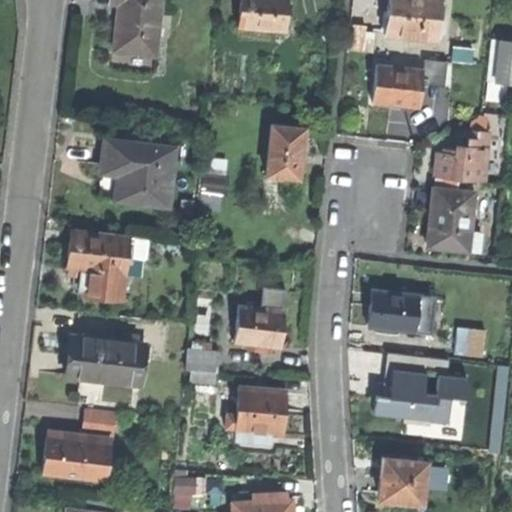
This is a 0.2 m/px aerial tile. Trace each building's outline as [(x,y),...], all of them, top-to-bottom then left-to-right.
[(114,50),(155,54),(158,26),(159,14),(160,0),(109,0),(109,3),(119,4),(116,28),(114,50)] [(285,30),(285,22),(291,23),(292,14),(286,14),(287,0),(240,0),(238,27),(285,30)] [(387,0),(385,33),(437,39),(440,0),(387,0)] [(159,14),(158,26),(167,27),(168,15),(159,14)] [(511,40),(492,39),(488,81),(507,83),(511,83),(511,40)] [(155,54),(114,50),(112,69),(154,73),(155,54)] [(449,88),(452,63),(420,59),(419,67),(437,69),(435,86),(449,88)] [(417,107),(421,69),(376,65),(372,102),(393,104),(417,107)] [(505,100),(507,83),(488,81),(486,98),(505,100)] [(270,125),(265,176),(298,179),(299,166),(301,150),(311,150),(312,129),(270,125)] [(460,178),(483,181),(489,131),(477,130),(476,137),(467,136),(466,145),(456,144),(456,149),(444,148),(443,152),(437,151),(434,175),(442,176),(460,178)] [(174,148),(107,141),(105,159),(103,171),(121,173),(118,198),(167,203),(174,148)] [(201,195),(220,197),(221,177),(202,176),(201,195)] [(460,178),(442,176),(441,182),(441,188),(458,190),(460,178)] [(480,232),(469,231),(474,191),(458,190),(441,188),(433,187),(430,213),(427,246),(467,251),(467,249),(478,250),(480,232)] [(128,235),(71,229),(69,248),(67,266),(85,268),(82,295),(121,300),(128,235)] [(262,286),(260,306),(282,309),(285,289),(262,286)] [(368,326),(413,331),(417,294),(372,290),(370,306),(368,326)] [(435,296),(417,294),(413,331),(431,333),(435,296)] [(238,304),(234,341),(280,346),(282,327),(284,309),(282,309),(260,306),(238,304)] [(483,354),(487,329),(470,326),(466,351),(483,354)] [(144,343),(70,335),(68,355),(80,356),(78,377),(140,383),(144,343)] [(185,369),(217,372),(218,352),(186,349),(185,369)] [(383,384),(389,385),(391,369),(446,374),(447,359),(386,353),(383,384)] [(66,375),(78,377),(80,356),(68,355),(67,366),(66,375)] [(508,366),(498,365),(489,454),(499,455),(508,366)] [(446,374),(391,369),(389,385),(389,392),(388,396),(449,402),(463,404),(466,376),(446,374)] [(234,439),(267,442),(268,431),(282,432),(283,411),(285,390),(237,387),(235,413),(225,412),(224,428),(235,429),(234,439)] [(447,421),(449,402),(388,396),(375,395),(373,413),(403,416),(402,422),(429,425),(430,420),(447,421)] [(83,433),(109,436),(113,437),(116,411),(86,408),(83,433)] [(105,479),(109,436),(83,433),(73,432),(72,439),(63,438),(46,436),(42,472),(105,479)] [(423,462),(383,459),(381,478),(379,499),(420,503),(421,486),(423,465),(423,462)] [(446,467),(423,465),(421,486),(444,488),(446,467)] [(177,506),(189,506),(189,490),(207,489),(207,474),(176,474),(177,506)] [(291,511),(290,498),(273,499),(273,493),(250,494),(251,501),(230,502),(230,511),(291,511)] [(81,498),(80,511),(92,511),(111,511),(113,501),(81,498)]
